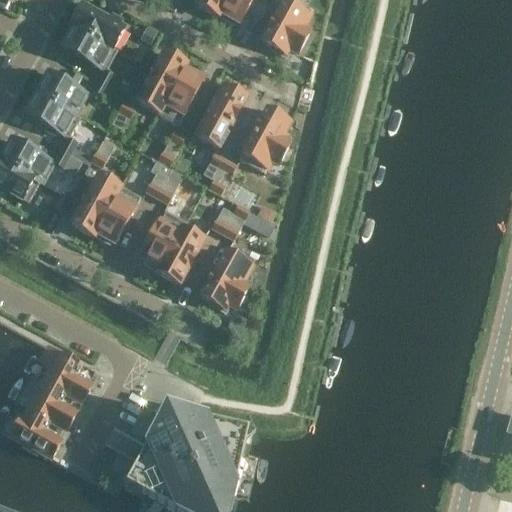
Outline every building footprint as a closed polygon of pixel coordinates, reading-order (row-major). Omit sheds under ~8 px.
[(11,0),(0,0),(0,7),(5,11),(11,0)] [(218,18),(227,0),(200,0),(196,8),(217,20),(218,18)] [(227,0),(218,18),(233,27),(235,24),(239,27),(253,0),(227,0)] [(286,0),(262,44),(271,49),(269,52),(286,61),(291,52),(298,56),(309,35),(302,31),(312,13),(288,0),(286,0)] [(69,29),(71,30),(116,55),(117,54),(113,52),(124,31),(119,28),(121,24),(111,19),(109,23),(95,15),(96,13),(80,4),(71,20),(74,22),(69,29)] [(104,75),(105,73),(106,74),(116,55),(71,30),(66,38),(68,39),(62,51),(104,75)] [(135,64),(144,68),(150,56),(142,52),(135,64)] [(158,117),(159,116),(185,69),(186,68),(164,56),(137,105),(158,117)] [(185,69),(159,116),(179,127),(204,82),(199,80),(200,77),(185,69)] [(114,79),(106,74),(105,73),(104,75),(98,87),(107,92),(114,79)] [(39,87),(34,96),(75,118),(86,97),(48,76),(41,88),(39,87)] [(107,92),(98,87),(90,100),(100,106),(107,92)] [(195,138),(218,151),(246,101),(238,96),(239,94),(227,87),(226,89),(223,88),(195,138)] [(68,141),(68,140),(69,141),(80,120),(75,118),(34,96),(30,105),(32,106),(25,118),(68,141)] [(111,127),(122,133),(134,112),(123,106),(111,127)] [(239,163),(264,176),(271,163),(278,167),(290,146),(283,142),(285,137),(283,136),(289,125),(287,123),(288,121),(276,114),(275,116),(267,112),(239,163)] [(157,164),(160,165),(168,169),(184,141),(174,135),(157,164)] [(78,146),(69,141),(68,140),(68,141),(61,154),(71,159),(78,146)] [(2,154),(0,158),(0,162),(44,187),(54,168),(53,167),(54,166),(11,143),(4,155),(2,154)] [(113,150),(102,144),(91,164),(102,170),(113,150)] [(71,159),(61,154),(54,166),(53,167),(74,179),(81,165),(71,159)] [(203,178),(214,184),(225,163),(215,157),(203,178)] [(44,187),(0,162),(0,190),(28,206),(39,186),(43,188),(44,187)] [(225,163),(214,184),(209,192),(220,198),(236,169),(225,163)] [(144,194),(155,200),(166,179),(156,173),(144,194)] [(93,240),(94,238),(121,189),(119,189),(99,178),(71,228),(93,240)] [(166,179),(155,200),(166,206),(177,185),(166,179)] [(121,189),(94,238),(109,247),(110,245),(115,247),(141,200),(121,189)] [(54,210),(63,215),(69,203),(61,198),(54,210)] [(234,217),(222,237),(233,243),(249,214),(238,208),(234,217)] [(211,231),(222,237),(234,217),(223,211),(211,231)] [(142,265),(158,274),(185,225),(165,214),(139,261),(144,263),(142,265)] [(185,225),(158,274),(157,275),(178,287),(206,237),(186,227),(187,226),(185,225)] [(201,300),(210,305),(209,307),(225,316),(230,307),(237,311),(248,291),(241,287),(254,263),(229,249),(201,300)] [(41,384),(65,398),(81,407),(91,389),(75,380),(82,369),(47,349),(39,363),(50,369),(41,384)] [(26,412),(50,425),(66,434),(76,417),(60,408),(65,398),(41,384),(26,412)] [(143,456),(126,486),(126,487),(170,511),(229,511),(248,433),(188,419),(190,412),(174,408),(176,400),(175,399),(149,410),(149,412),(157,416),(149,430),(155,433),(143,456)] [(50,425),(26,412),(10,440),(23,447),(22,450),(31,455),(36,457),(38,455),(51,462),(61,444),(44,436),(50,425)] [(511,439),(506,438),(501,460),(511,463),(511,439)]
